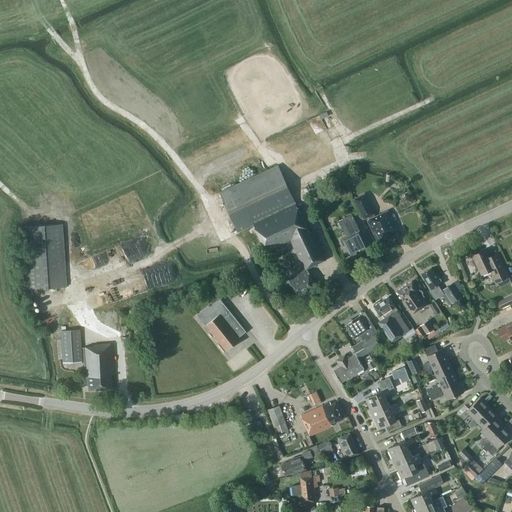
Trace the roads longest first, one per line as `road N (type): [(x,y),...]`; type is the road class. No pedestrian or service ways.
road 1 (tertiary): [(305,332),(238,384),(168,409),(108,413),(25,399)]
road 2 (tertiary): [(511,206),(397,265),(305,332)]
road 3 (unclassified): [(397,511),(305,332)]
road 4 (residential): [(500,396),(462,351),(472,337),(485,341),(500,384)]
